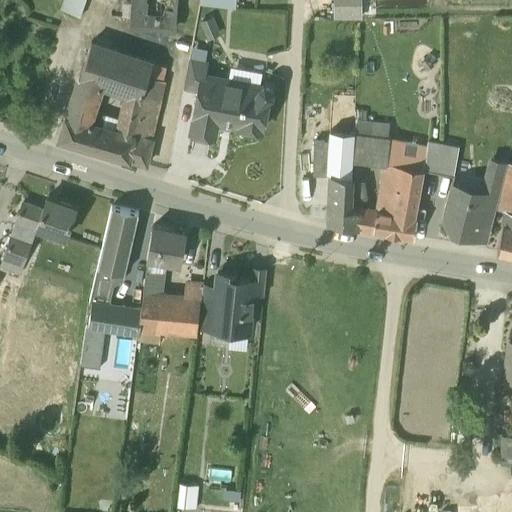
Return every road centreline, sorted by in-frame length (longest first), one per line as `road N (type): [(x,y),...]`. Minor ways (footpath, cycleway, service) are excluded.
road 1 (residential): [(402,254),(218,215),(0,145)]
road 2 (residential): [(402,254),(373,511)]
